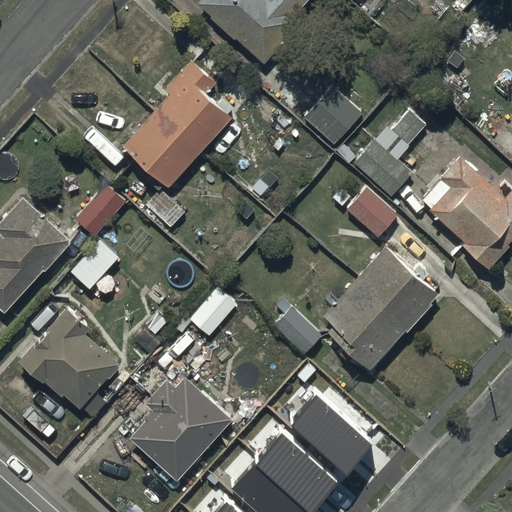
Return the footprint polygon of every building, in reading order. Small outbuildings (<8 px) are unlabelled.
[(300,0),(201,0),(212,8),(209,12),(232,32),(234,30),(265,56),(299,16),(292,10),(300,0)] [(222,87),(191,57),(162,87),(172,96),(123,146),(159,179),(154,184),(164,193),(231,123),(227,119),(235,111),(224,100),(218,106),(210,98),(222,87)] [(360,109),(331,82),(304,111),(333,138),(360,109)] [(410,108),(390,130),(408,146),(428,124),(410,108)] [(414,176),(375,140),(355,162),(393,198),(414,176)] [(468,156),(459,148),(439,170),(441,171),(422,192),(431,201),(430,203),(465,234),(462,237),(489,261),(508,240),(506,237),(511,230),(511,183),(504,191),(473,163),(478,158),(472,152),(468,156)] [(95,230),(125,195),(105,178),(75,212),(95,230)] [(397,209),(366,181),(346,203),(376,231),(397,209)] [(71,234),(22,190),(0,213),(0,225),(1,226),(0,226),(0,300),(4,304),(42,262),(44,264),(71,234)] [(176,206),(163,194),(148,209),(173,231),(186,217),(184,215),(187,212),(179,204),(176,206)] [(258,213),(242,198),(234,206),(250,221),(258,213)] [(438,286),(385,238),(323,307),(334,316),(327,323),(369,362),(406,321),(407,323),(438,286)] [(122,260),(101,241),(73,271),(94,290),(122,260)] [(236,297),(218,281),(189,314),(207,330),(236,297)] [(289,303),(281,296),(275,302),(282,307),(272,319),(303,348),(321,329),(291,300),(289,303)] [(89,320),(67,300),(20,351),(78,402),(82,398),(95,410),(118,385),(104,373),(118,357),(84,326),(89,320)] [(316,370),(308,362),(296,375),(304,382),(316,370)] [(147,413),(131,430),(176,471),(230,413),(184,370),(175,380),(167,372),(146,395),(152,401),(144,410),(147,413)] [(372,446),(317,396),(291,425),(346,474),(372,446)] [(310,511),(336,483),(281,434),(231,489),(256,511),(310,511)] [(218,481),(211,474),(207,478),(215,485),(218,481)] [(237,511),(225,501),(215,511),(237,511)]
